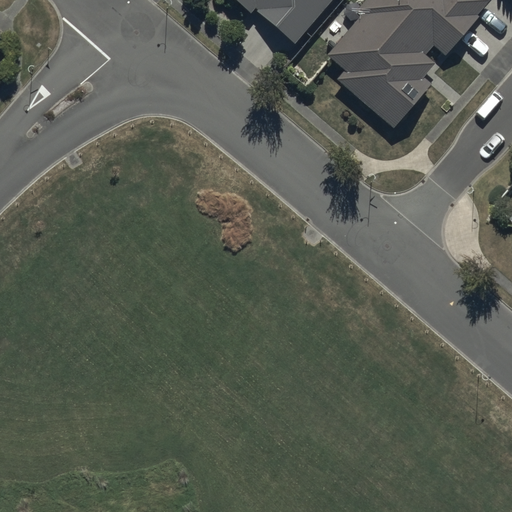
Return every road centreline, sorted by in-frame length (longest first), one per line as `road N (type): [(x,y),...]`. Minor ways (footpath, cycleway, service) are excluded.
road 1 (residential): [(382,246),(134,37)]
road 2 (residential): [(382,246),(511,108)]
road 3 (residential): [(134,37),(0,164)]
road 4 (residential): [(511,356),(382,246)]
